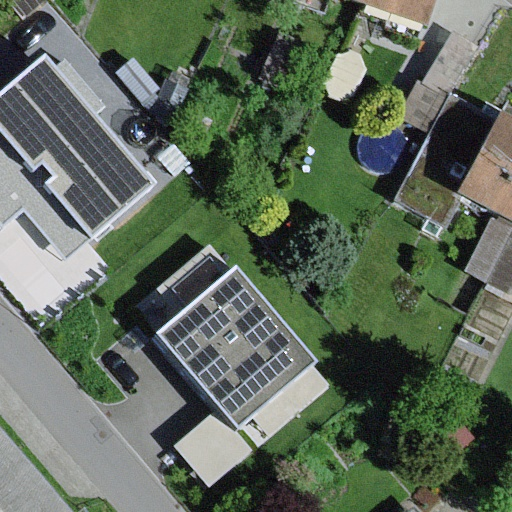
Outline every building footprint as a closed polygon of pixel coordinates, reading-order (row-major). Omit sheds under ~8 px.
[(307,0),(349,13),(352,0),(307,0)] [(352,0),(349,13),(415,33),(425,0),(352,0)] [(42,44),(0,76),(0,176),(40,226),(130,156),(42,44)] [(494,120),(447,95),(388,204),(444,234),(459,206),(452,199),(494,120)] [(509,232),(511,226),(511,129),(494,120),(452,199),(459,206),(489,222),(509,232)] [(511,233),(509,232),(489,222),(462,274),(505,296),(511,282),(511,233)] [(215,247),(137,308),(249,449),(326,388),(215,247)] [(52,511),(0,448),(0,511),(52,511)]
